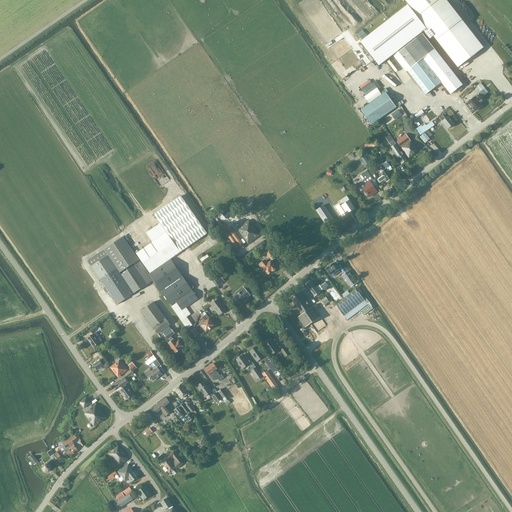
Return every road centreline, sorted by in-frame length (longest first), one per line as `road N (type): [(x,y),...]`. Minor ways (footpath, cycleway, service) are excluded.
road 1 (tertiary): [(270,302),(511,103)]
road 2 (tertiary): [(416,511),(270,302)]
road 3 (tertiary): [(123,421),(0,244)]
road 4 (tertiary): [(123,421),(270,302)]
road 5 (unknown): [(478,130),(448,99),(417,102),(380,71)]
